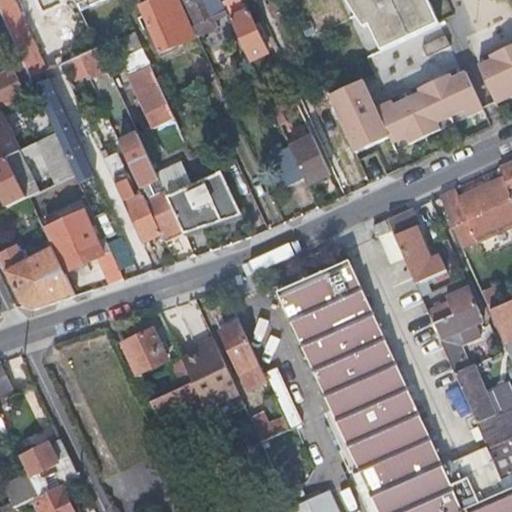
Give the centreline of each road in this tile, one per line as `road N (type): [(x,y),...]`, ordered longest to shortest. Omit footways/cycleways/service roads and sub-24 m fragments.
road 1 (residential): [(19,332),(267,252),(511,136)]
road 2 (residential): [(19,332),(105,511)]
